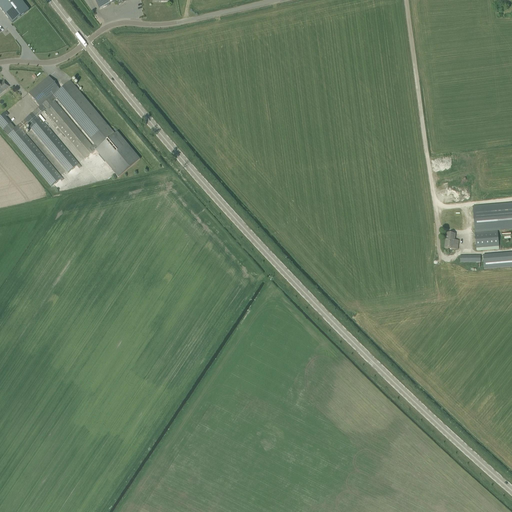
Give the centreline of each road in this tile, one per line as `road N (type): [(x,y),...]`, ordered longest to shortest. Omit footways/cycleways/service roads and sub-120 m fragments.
road 1 (primary): [(86,43),(301,290),(511,490)]
road 2 (unclassified): [(432,202),(405,0)]
road 3 (unclassified): [(86,43),(122,23),(176,23),(273,0)]
